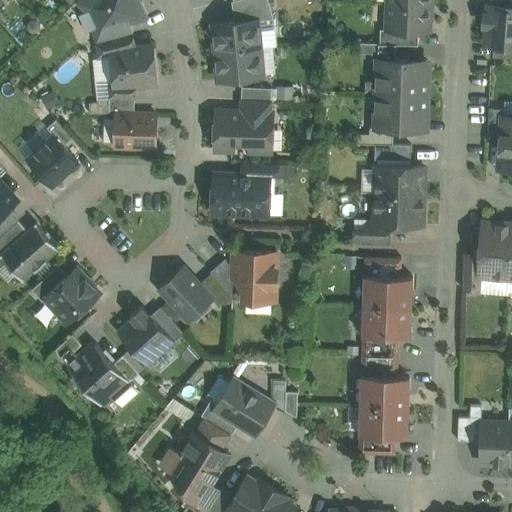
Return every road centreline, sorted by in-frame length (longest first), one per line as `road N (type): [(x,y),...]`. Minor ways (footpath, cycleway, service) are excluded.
road 1 (residential): [(454,194),(446,491)]
road 2 (residential): [(191,179),(189,228),(127,285),(66,224),(121,177)]
road 3 (residential): [(461,0),(454,194)]
road 4 (residential): [(177,0),(191,61),(191,179)]
road 5 (residential): [(446,491),(359,488),(308,460)]
